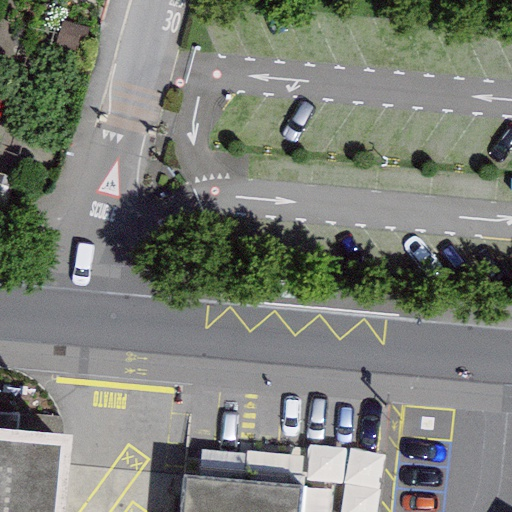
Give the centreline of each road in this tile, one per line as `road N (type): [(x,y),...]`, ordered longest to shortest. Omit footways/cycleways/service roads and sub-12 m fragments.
road 1 (residential): [(67,318),(506,358)]
road 2 (residential): [(67,318),(160,0)]
road 3 (residential): [(506,358),(472,511)]
